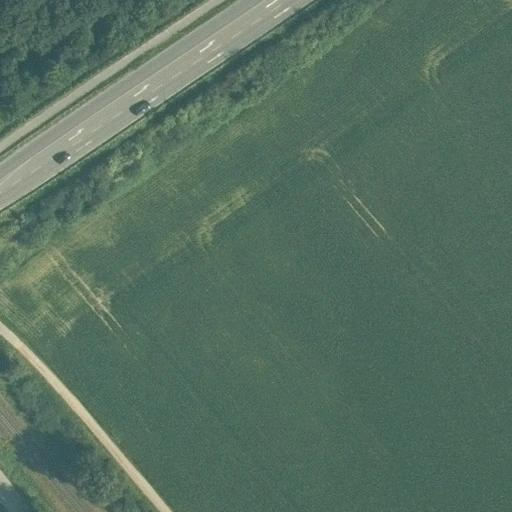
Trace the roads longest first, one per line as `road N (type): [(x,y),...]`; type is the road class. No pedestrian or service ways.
road 1 (secondary): [(273,0),(0,183)]
road 2 (track): [(162,511),(54,384)]
